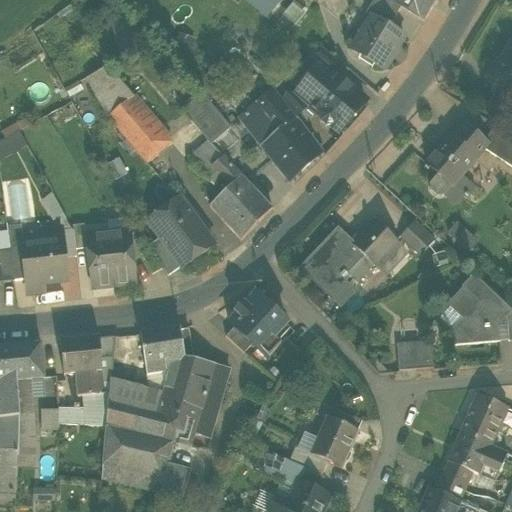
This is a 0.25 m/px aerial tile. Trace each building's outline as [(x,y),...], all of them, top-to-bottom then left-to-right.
[(243,0),(267,19),(283,0),(243,0)] [(375,0),(372,5),(394,18),(401,8),(387,0),(375,0)] [(387,0),(401,8),(424,22),(437,0),(387,0)] [(388,29),(394,18),(372,5),(366,15),(371,18),(388,29)] [(374,65),(383,71),(403,38),(388,29),(371,18),(351,51),(360,56),(374,65)] [(506,88),(511,91),(511,43),(493,73),(490,71),(484,81),(503,93),(506,88)] [(321,65),(329,72),(338,63),(319,47),(309,57),(320,66),(321,65)] [(371,68),(374,65),(360,56),(358,60),(371,68)] [(296,94),(295,95),(308,106),(321,117),(321,123),(326,127),(331,126),(339,132),(365,102),(329,72),(321,65),(320,66),(296,94)] [(86,81),(107,120),(133,100),(106,69),(86,81)] [(296,119),(308,106),(295,95),(296,94),(290,89),(282,100),(296,119)] [(260,146),(289,183),(322,153),(294,118),(272,90),(245,116),(252,124),(262,116),(276,133),(260,146)] [(181,113),(190,123),(210,106),(201,95),(181,113)] [(107,120),(147,165),(172,145),(133,100),(107,120)] [(230,130),(210,106),(190,123),(207,143),(210,147),(228,131),(230,130)] [(235,138),(252,124),(245,116),(230,130),(228,131),(229,132),(235,138)] [(480,148),(511,168),(511,135),(495,125),(480,148)] [(0,130),(0,151),(1,156),(24,150),(17,126),(0,130)] [(464,126),(452,139),(476,159),(488,146),(464,126)] [(212,148),(229,165),(246,149),(235,138),(229,132),(212,148)] [(426,165),(437,175),(451,187),(452,187),(461,177),(476,159),(452,139),(450,137),(426,165)] [(210,190),(219,199),(241,178),(229,165),(212,148),(210,147),(207,143),(189,159),(194,164),(192,166),(213,188),(210,190)] [(443,197),(451,187),(437,175),(429,185),(430,192),(436,198),(443,197)] [(467,200),(469,198),(468,196),(475,189),(461,177),(452,187),(467,200)] [(256,193),(241,178),(219,199),(209,208),(224,224),(256,194),(256,193)] [(76,258),(75,251),(73,232),(67,225),(65,219),(51,194),(43,201),(49,210),(53,220),(59,219),(61,240),(64,260),(76,258)] [(271,210),(256,194),(224,224),(240,241),(271,210)] [(181,268),(182,270),(210,249),(213,246),(212,245),(209,247),(189,220),(192,218),(179,200),(154,218),(166,234),(159,239),(181,268)] [(356,237),(350,243),(349,244),(372,266),(374,267),(385,255),(386,256),(396,245),(395,244),(397,242),(376,222),(359,240),(356,237)] [(404,233),(424,252),(434,242),(414,223),(404,233)] [(72,227),(73,232),(75,251),(87,249),(86,238),(84,226),(72,227)] [(355,284),(372,266),(349,244),(350,243),(338,231),(301,271),(340,308),(341,306),(353,292),(340,280),(341,278),(343,280),(347,276),(355,284)] [(129,233),(108,235),(113,287),(135,285),(129,233)] [(420,257),(424,252),(404,233),(400,237),(420,257)] [(92,290),(113,287),(108,235),(86,238),(87,249),(92,290)] [(150,246),(151,249),(162,270),(167,278),(181,268),(159,239),(150,246)] [(26,281),(28,295),(42,293),(42,285),(66,282),(64,260),(61,240),(22,245),(23,249),(26,281)] [(23,249),(10,250),(14,282),(26,281),(23,249)] [(152,275),(162,270),(151,249),(140,255),(152,275)] [(0,268),(2,284),(14,282),(10,250),(0,251),(0,268)] [(462,289),(447,306),(461,320),(451,331),(451,332),(452,333),(453,347),(500,343),(498,328),(497,328),(497,327),(504,319),(505,320),(511,312),(473,276),(461,288),(462,289)] [(252,345),(267,359),(280,344),(274,338),(286,325),(254,295),(245,306),(242,304),(234,313),(236,315),(228,324),(234,329),(252,345)] [(439,320),(451,331),(461,320),(447,306),(440,313),(439,320)] [(497,328),(498,328),(506,327),(505,320),(504,319),(497,327),(497,328)] [(146,376),(168,372),(186,369),(184,359),(179,332),(179,329),(178,329),(140,335),(140,336),(139,336),(146,376)] [(225,338),(243,355),(252,345),(234,329),(225,338)] [(179,332),(184,359),(193,361),(188,331),(179,332)] [(99,339),(104,395),(109,395),(110,381),(113,338),(99,339)] [(76,375),(78,397),(82,397),(104,395),(99,339),(60,343),(63,376),(76,375)] [(396,346),(398,372),(433,369),(431,343),(396,346)] [(13,348),(16,382),(30,380),(43,379),(40,345),(13,348)] [(0,383),(16,382),(13,348),(0,348),(0,383)] [(164,402),(202,410),(213,370),(215,365),(193,361),(184,359),(186,369),(168,372),(164,389),(167,390),(166,394),(164,402)] [(229,374),(213,370),(202,410),(194,435),(201,437),(210,440),(229,374)] [(168,372),(146,376),(148,390),(166,394),(167,390),(164,389),(168,372)] [(45,399),(43,379),(30,380),(32,400),(45,399)] [(32,400),(30,380),(16,382),(19,417),(33,415),(32,400)] [(108,400),(162,413),(164,402),(166,394),(148,390),(110,381),(109,395),(108,400)] [(0,383),(0,418),(19,417),(16,382),(0,383)] [(82,397),(83,410),(107,410),(108,400),(109,395),(104,395),(82,397)] [(477,396),(460,434),(491,447),(507,410),(477,396)] [(101,478),(161,493),(168,465),(173,443),(191,447),(194,435),(202,410),(164,402),(162,413),(108,400),(107,410),(106,427),(101,478)] [(98,426),(106,427),(107,410),(83,410),(79,410),(79,406),(74,406),(74,410),(59,410),(58,425),(98,426)] [(41,430),(58,431),(58,425),(59,410),(41,410),(41,430)] [(19,417),(18,440),(30,440),(34,440),(33,415),(19,417)] [(18,440),(19,417),(0,418),(0,441),(1,449),(1,450),(17,451),(18,440)] [(327,463),(341,469),(358,432),(327,418),(317,440),(318,440),(311,455),(310,456),(327,463)] [(318,440),(317,440),(304,434),(297,449),(311,455),(318,440)] [(471,474),(478,477),(491,447),(460,434),(446,463),(448,464),(443,475),(467,485),(471,474)] [(31,451),(17,451),(17,458),(30,459),(29,467),(35,468),(34,440),(30,440),(31,451)] [(31,451),(30,440),(18,440),(17,451),(31,451)] [(507,455),(491,447),(478,477),(494,484),(507,455)] [(295,448),(289,463),(264,452),(256,470),(283,482),(287,483),(295,465),(306,470),(321,477),(327,463),(310,456),(311,455),(297,449),(295,448)] [(0,491),(15,492),(17,466),(17,458),(17,451),(1,450),(1,449),(0,449),(0,491)] [(17,466),(29,467),(30,459),(17,458),(17,466)] [(190,471),(168,465),(161,493),(182,498),(190,471)] [(295,465),(287,483),(295,487),(297,483),(300,484),(306,470),(295,465)] [(440,482),(463,492),(467,485),(443,475),(440,482)] [(295,487),(287,483),(283,482),(275,499),(288,504),(295,487)] [(429,490),(419,511),(477,511),(478,511),(460,503),(459,503),(463,492),(440,482),(435,493),(429,490)] [(269,511),(322,511),(329,498),(300,484),(297,483),(295,487),(288,504),(275,499),(269,511)] [(55,489),(32,489),(32,502),(55,502),(55,489)]
